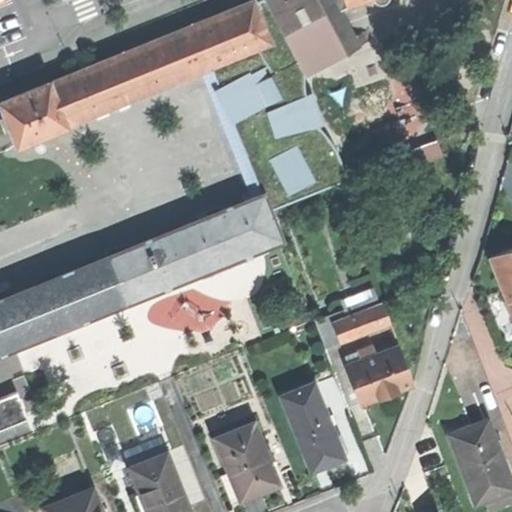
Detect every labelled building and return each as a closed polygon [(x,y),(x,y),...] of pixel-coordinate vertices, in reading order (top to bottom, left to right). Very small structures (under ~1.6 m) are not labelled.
[(338,10),(347,7),(344,0),(257,0),(253,2),(263,26),(275,21),(298,61),(313,63),(328,60),(348,52),(343,39),(344,25),(338,10)] [(344,0),(347,7),(347,8),(367,0),(344,0)] [(67,125),(212,66),(270,42),(263,26),(253,2),(51,84),(67,125)] [(212,66),(264,194),(269,206),(327,183),(270,42),(212,66)] [(68,126),(67,125),(51,84),(49,81),(1,101),(19,146),(68,126)] [(264,194),(108,258),(125,300),(282,236),(269,206),(264,194)] [(511,249),(510,251),(490,259),(506,300),(511,298),(511,249)] [(0,427),(26,417),(16,392),(0,398),(0,351),(125,300),(108,258),(17,295),(0,302),(0,427)] [(375,285),(344,297),(348,309),(380,296),(375,285)] [(333,321),(340,341),(391,322),(383,302),(333,321)] [(325,346),(340,341),(333,321),(330,314),(315,320),(325,346)] [(359,349),(363,359),(375,354),(371,344),(359,349)] [(347,365),(361,402),(386,392),(414,382),(400,345),(375,354),(363,359),(347,365)] [(280,392),(289,414),(323,400),(315,379),(280,392)] [(289,414),(311,470),(326,464),(345,457),(323,400),(289,414)] [(220,475),(231,503),(255,493),(278,484),(253,421),(215,436),(229,471),(220,475)] [(451,436),(477,503),(511,489),(511,480),(489,421),(467,429),(451,436)] [(129,466),(147,511),(192,511),(167,451),(129,466)] [(101,511),(93,489),(47,506),(49,511),(101,511)]
